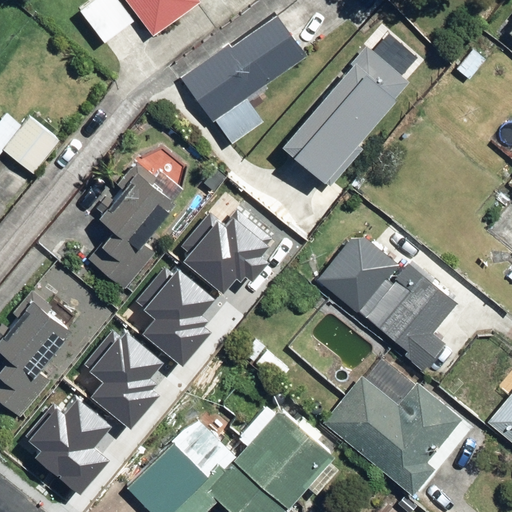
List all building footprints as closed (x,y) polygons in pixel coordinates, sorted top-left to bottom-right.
[(193,0),(80,0),(73,6),(100,40),(135,13),(151,33),(193,0)] [(304,46),(275,9),(233,42),(229,36),(178,77),(225,145),(261,117),(243,94),(304,46)] [(511,18),(501,32),(511,40),(511,18)] [(404,78),(360,41),(274,143),(330,189),(362,151),(351,142),(404,78)] [(0,150),(2,148),(28,171),(57,139),(28,113),(19,123),(5,110),(0,115),(0,150)] [(511,123),(511,124),(491,149),(511,165),(511,187),(511,188),(511,123)] [(148,174),(130,158),(109,182),(117,189),(89,220),(99,229),(89,239),(97,246),(85,259),(123,292),(158,254),(138,237),(181,188),(155,166),(148,174)] [(353,227),(314,278),(440,374),(479,322),(404,265),(416,248),(387,226),(374,243),(353,227)] [(41,309),(27,297),(0,325),(0,403),(17,419),(50,384),(33,368),(78,319),(53,296),(41,309)] [(290,368),(253,335),(240,350),(277,383),(290,368)] [(235,352),(221,338),(202,358),(216,372),(235,352)] [(137,369),(103,341),(56,400),(87,425),(102,407),(133,433),(186,368),(157,344),(137,369)] [(378,356),(319,420),(408,496),(469,423),(414,377),(409,383),(378,356)] [(505,393),(483,422),(511,444),(511,381),(507,377),(499,388),(505,393)] [(312,493),(334,470),(324,461),(331,454),(314,437),(319,432),(298,412),(292,419),(278,406),(272,413),(261,402),(232,433),(244,445),(236,454),(204,487),(215,497),(229,511),(281,511),(306,487),(312,493)] [(236,454),(192,417),(124,487),(148,511),(200,511),(215,497),(204,487),(236,454)]
